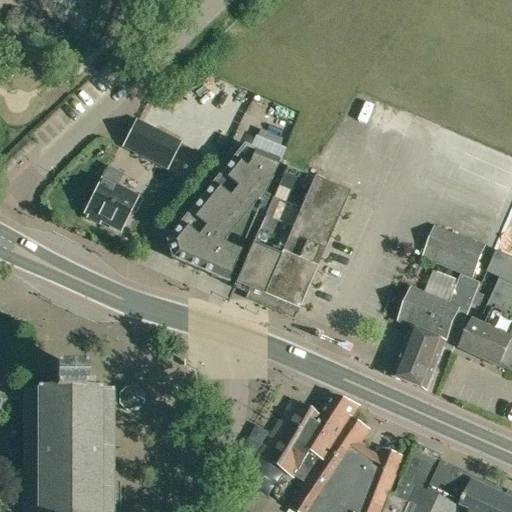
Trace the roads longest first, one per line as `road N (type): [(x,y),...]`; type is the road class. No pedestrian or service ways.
road 1 (residential): [(0,215),(48,154),(217,0)]
road 2 (primary): [(269,345),(122,298),(0,241)]
road 3 (primary): [(511,451),(269,345)]
road 4 (residential): [(189,511),(269,345)]
